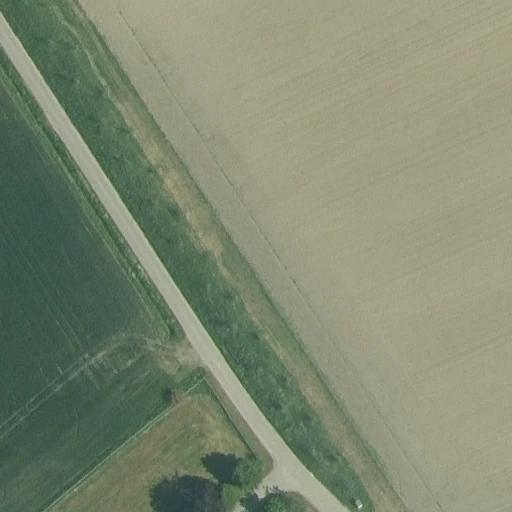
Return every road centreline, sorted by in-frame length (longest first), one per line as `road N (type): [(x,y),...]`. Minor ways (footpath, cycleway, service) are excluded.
road 1 (track): [(83,0),(408,511)]
road 2 (tertiary): [(0,28),(205,351),(295,474)]
